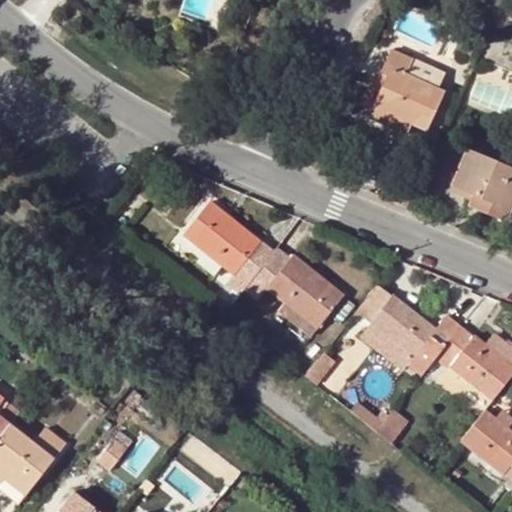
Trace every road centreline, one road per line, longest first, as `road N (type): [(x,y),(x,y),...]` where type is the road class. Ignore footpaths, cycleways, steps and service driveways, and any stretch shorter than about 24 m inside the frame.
road 1 (residential): [(0,9),(40,49),(137,115),(276,178)]
road 2 (residential): [(276,178),(511,274)]
road 3 (residential): [(345,0),(318,50),(276,178)]
